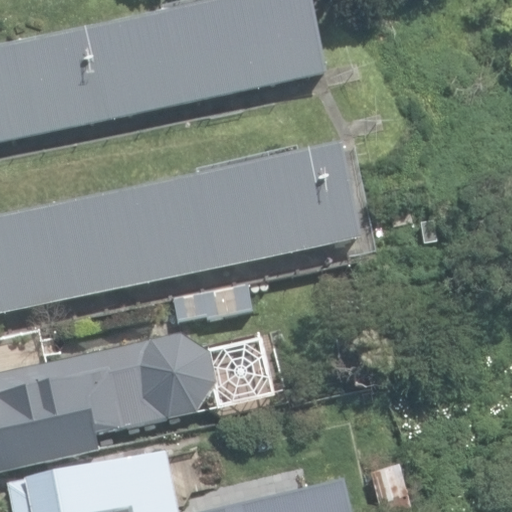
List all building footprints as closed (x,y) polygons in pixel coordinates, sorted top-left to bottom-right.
[(218,0),(0,45),(0,144),(328,76),(311,0),(218,0)] [(0,215),(0,313),(361,239),(341,146),(0,215)] [(248,285),(175,301),(180,325),(208,319),(209,324),(254,314),(248,285)] [(0,374),(0,473),(99,452),(98,436),(198,414),(202,410),(221,420),(290,404),(281,372),(269,374),(258,332),(202,345),(203,349),(181,335),(0,374)] [(178,511),(166,453),(8,487),(12,511),(178,511)] [(369,474),(378,511),(409,511),(398,467),(369,474)] [(313,511),(350,511),(348,498),(312,505),(313,511)]
